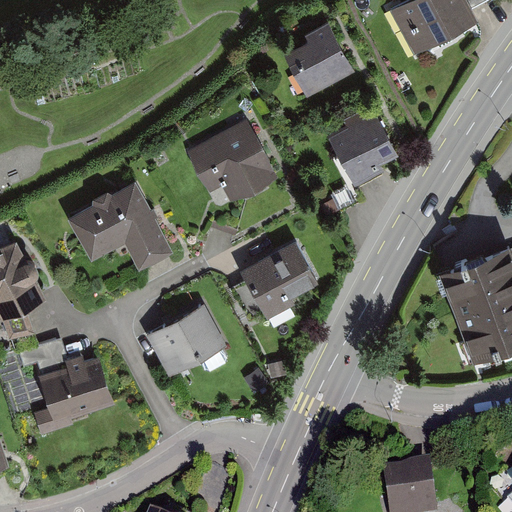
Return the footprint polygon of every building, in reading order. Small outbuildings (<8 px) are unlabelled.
[(480,0),(416,0),(398,9),(422,56),(492,21),(480,0)] [(321,42),(300,52),(319,93),(368,70),(344,20),(317,33),(321,42)] [(392,109),(343,133),(369,185),(418,161),(392,109)] [(259,122),(202,148),(221,191),(238,183),(246,200),(286,182),(259,122)] [(151,177),(78,215),(100,260),(137,241),(151,269),(188,250),(151,177)] [(308,236),(251,265),(277,316),(308,301),(300,285),(326,272),(308,236)] [(0,249),(0,307),(3,306),(10,322),(57,302),(29,237),(0,249)] [(511,251),(511,250),(440,277),(474,366),(511,352),(511,251)] [(218,305),(156,337),(177,378),(239,347),(218,305)] [(125,398),(106,349),(73,362),(64,338),(25,353),(30,367),(43,362),(59,404),(42,410),(52,437),(87,424),(83,414),(125,398)] [(0,403),(0,472),(24,463),(0,403)] [(411,511),(444,507),(436,455),(389,462),(396,511),(411,511)]
